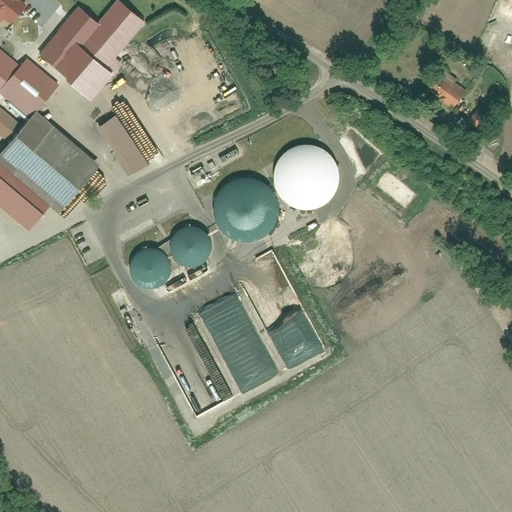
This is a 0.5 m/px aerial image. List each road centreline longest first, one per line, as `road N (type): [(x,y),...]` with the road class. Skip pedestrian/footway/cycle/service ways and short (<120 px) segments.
road 1 (unclassified): [(344,79),(0,259)]
road 2 (unclassified): [(344,79),(484,166),(511,195)]
road 3 (unknown): [(0,43),(71,113),(129,191)]
road 4 (unclassified): [(224,0),(344,79)]
